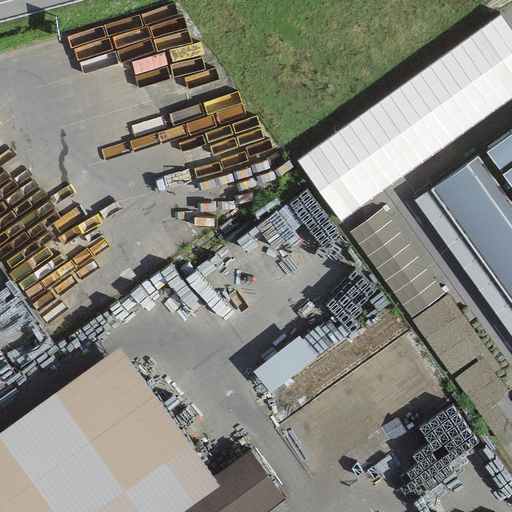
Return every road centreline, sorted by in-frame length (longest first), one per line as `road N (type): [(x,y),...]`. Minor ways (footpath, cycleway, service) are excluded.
road 1 (unknown): [(303,511),(202,362)]
road 2 (unknown): [(57,240),(183,146)]
